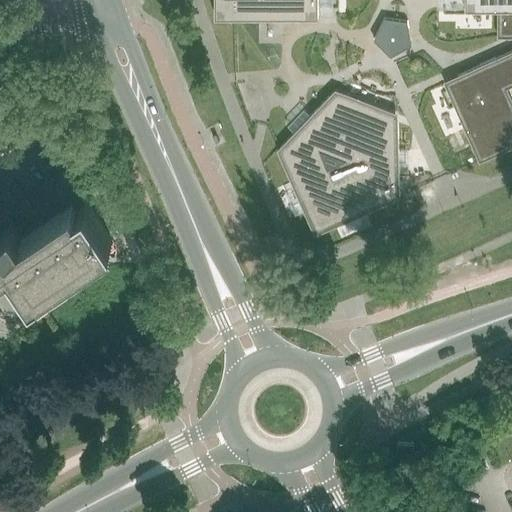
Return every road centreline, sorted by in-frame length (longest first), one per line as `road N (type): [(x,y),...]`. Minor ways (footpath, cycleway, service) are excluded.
road 1 (secondary): [(226,409),(124,472),(111,493)]
road 2 (secondary): [(111,493),(132,497),(246,452)]
road 3 (tertiary): [(279,358),(219,253),(202,246)]
road 4 (tertiary): [(202,246),(198,262),(239,377)]
road 5 (secondary): [(444,340),(422,336),(314,371)]
road 6 (secondary): [(333,412),(431,359),(444,340)]
road 7 (tertiary): [(158,140),(161,123),(119,16)]
road 8 (tertiary): [(99,36),(140,131),(158,140)]
